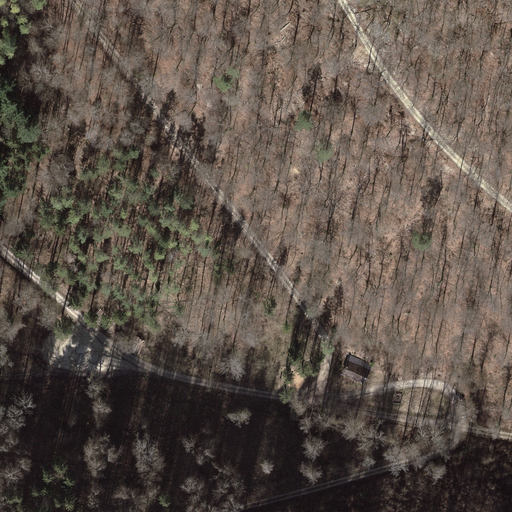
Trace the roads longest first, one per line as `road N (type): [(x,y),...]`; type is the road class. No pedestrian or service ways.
road 1 (track): [(77,0),(321,325),(331,362),(315,403),(383,382),(428,383),(452,391),(464,426)]
road 2 (track): [(100,353),(261,395),(511,434)]
road 3 (track): [(210,511),(453,447),(464,426)]
road 4 (track): [(511,206),(418,117),(342,0)]
road 5 (track): [(0,246),(68,299),(100,353)]
